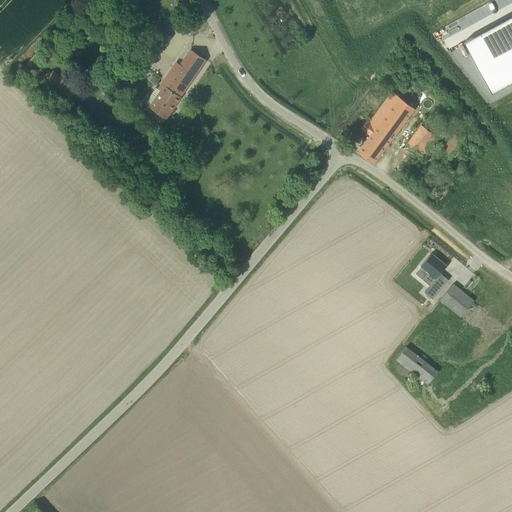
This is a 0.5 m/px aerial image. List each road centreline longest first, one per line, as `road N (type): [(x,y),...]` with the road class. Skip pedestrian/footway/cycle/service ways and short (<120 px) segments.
road 1 (unclassified): [(11,511),(198,328),(341,154)]
road 2 (unclassified): [(341,154),(231,67),(196,0)]
road 3 (unclassified): [(511,278),(377,171),(341,154)]
